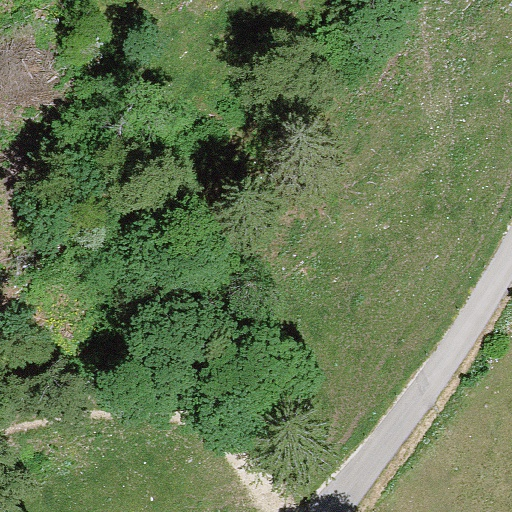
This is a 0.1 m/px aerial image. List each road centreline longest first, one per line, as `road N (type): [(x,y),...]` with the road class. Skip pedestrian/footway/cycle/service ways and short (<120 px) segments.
road 1 (track): [(281,511),(205,416),(161,408),(0,426)]
road 2 (unclassified): [(342,511),(511,246)]
